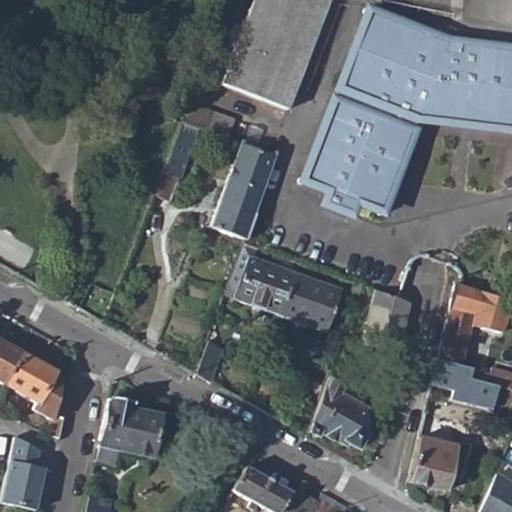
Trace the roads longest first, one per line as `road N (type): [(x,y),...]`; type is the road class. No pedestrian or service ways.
road 1 (residential): [(377,505),(96,346)]
road 2 (residential): [(96,346),(59,511)]
